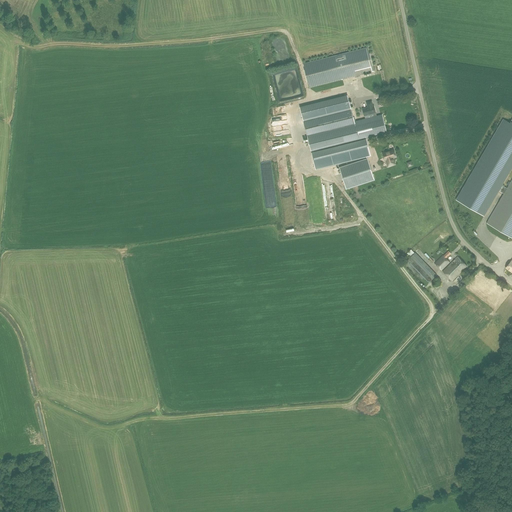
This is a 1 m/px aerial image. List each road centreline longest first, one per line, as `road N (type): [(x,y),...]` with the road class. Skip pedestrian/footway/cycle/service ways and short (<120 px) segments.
road 1 (unclassified): [(438,307),(482,260),(452,216),(404,0)]
road 2 (track): [(25,43),(122,45),(284,30),(299,63)]
